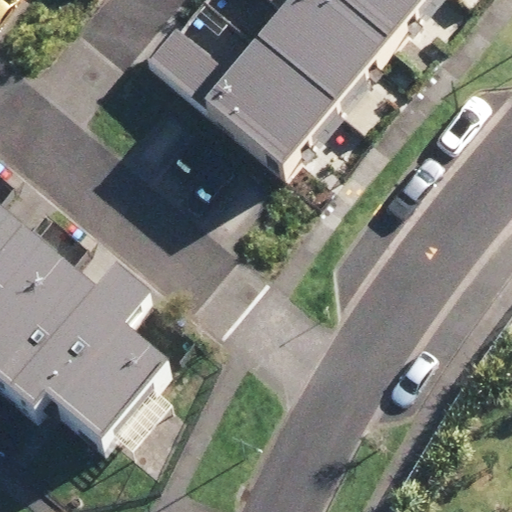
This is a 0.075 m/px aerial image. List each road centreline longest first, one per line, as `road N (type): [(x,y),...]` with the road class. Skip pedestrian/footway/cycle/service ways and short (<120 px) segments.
road 1 (residential): [(45,157),(341,399)]
road 2 (residential): [(341,399),(511,169)]
road 3 (residential): [(177,0),(45,157)]
road 4 (residential): [(284,511),(341,399)]
